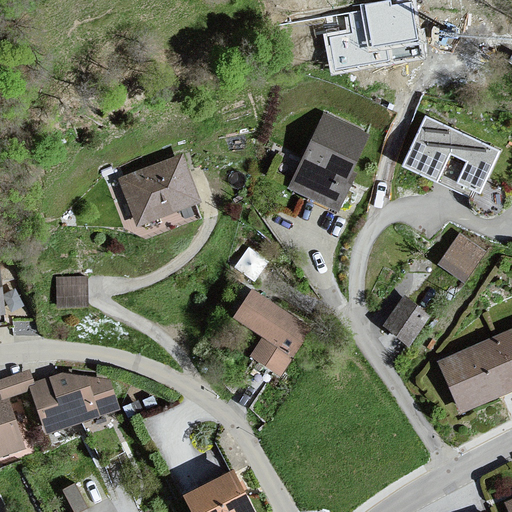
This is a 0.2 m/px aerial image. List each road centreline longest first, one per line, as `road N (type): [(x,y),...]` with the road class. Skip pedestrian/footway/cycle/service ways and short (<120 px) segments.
road 1 (residential): [(0,357),(75,354),(136,364),(197,389),(248,438),(286,511)]
road 2 (tertiary): [(391,511),(511,443)]
